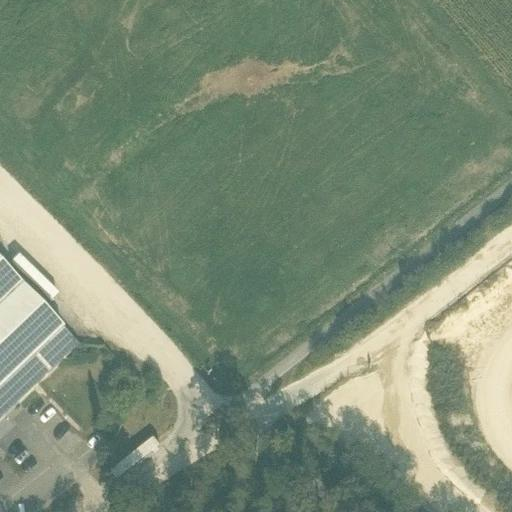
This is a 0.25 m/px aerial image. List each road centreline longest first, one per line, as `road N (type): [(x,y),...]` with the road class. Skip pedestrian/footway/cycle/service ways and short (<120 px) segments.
road 1 (unclassified): [(511,185),(242,398),(215,409)]
road 2 (track): [(0,186),(215,409)]
road 3 (unclassified): [(351,511),(215,409)]
road 4 (unclassified): [(215,409),(88,511)]
